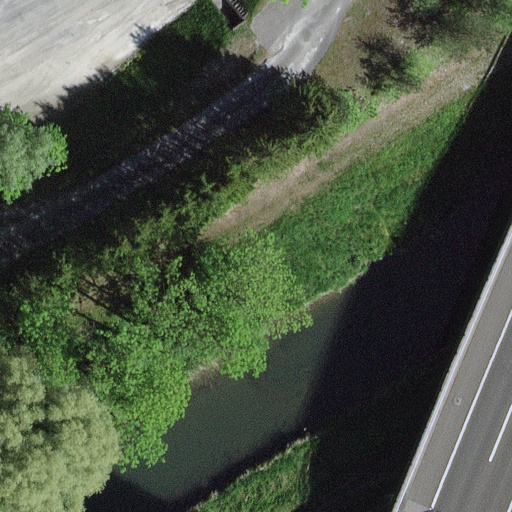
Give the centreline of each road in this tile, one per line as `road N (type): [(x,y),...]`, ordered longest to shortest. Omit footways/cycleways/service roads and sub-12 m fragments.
road 1 (track): [(207,229),(404,113),(511,25)]
road 2 (track): [(363,511),(511,412)]
